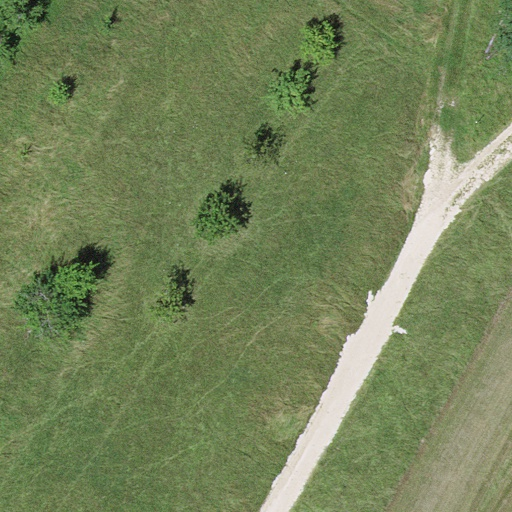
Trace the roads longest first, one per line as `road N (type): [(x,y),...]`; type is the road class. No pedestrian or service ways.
road 1 (track): [(276,511),(358,375),(440,208)]
road 2 (track): [(440,208),(450,106),(474,0)]
